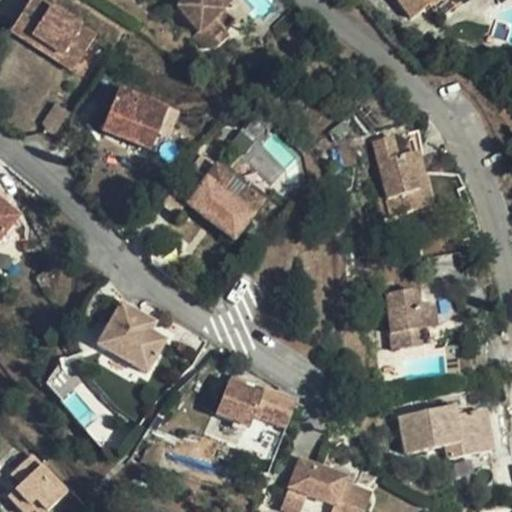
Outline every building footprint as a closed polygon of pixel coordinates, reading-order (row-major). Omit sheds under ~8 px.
[(182,0),(181,15),(204,41),(211,35),(221,46),(238,32),(227,20),(210,0),(182,0)] [(210,0),(227,20),(236,12),(226,0),(210,0)] [(398,0),(411,16),(429,2),(427,0),(398,0)] [(12,38),(30,50),(35,44),(64,64),(69,59),(83,68),(98,46),(35,4),(12,38)] [(35,44),(30,50),(75,81),(83,68),(69,59),(64,64),(35,44)] [(132,134),(139,115),(113,104),(96,145),(146,164),(155,144),(132,134)] [(163,124),(139,115),(132,134),(155,144),(163,124)] [(378,227),(401,223),(397,205),(406,203),(400,166),(387,168),(384,149),(365,152),(378,227)] [(397,205),(401,223),(420,219),(411,165),(400,166),(406,203),(397,205)] [(216,180),(193,209),(211,222),(210,227),(219,234),(223,232),(241,246),(264,217),(216,180)] [(211,222),(193,209),(186,219),(233,256),(241,246),(223,232),(219,234),(210,227),(211,222)] [(0,250),(15,232),(0,219),(0,250)] [(425,300),(416,302),(419,317),(427,316),(436,315),(425,300)] [(419,317),(416,302),(388,305),(395,360),(433,355),(430,340),(427,316),(419,317)] [(427,316),(430,340),(439,339),(436,315),(427,316)] [(148,336),(133,325),(106,365),(154,398),(175,368),(160,357),(143,345),(148,336)] [(165,348),(148,336),(143,345),(160,357),(165,348)] [(288,446),(298,422),(262,408),(260,412),(227,400),(216,429),(251,443),(255,433),(288,446)] [(460,473),(501,464),(492,423),(462,429),(460,421),(406,432),(414,469),(456,460),(460,473)] [(7,503),(14,511),(58,511),(62,509),(25,467),(4,485),(14,497),(7,503)] [(369,511),(346,502),(347,497),(301,478),(287,511),(369,511)] [(0,511),(14,511),(7,503),(0,509),(0,511)]
